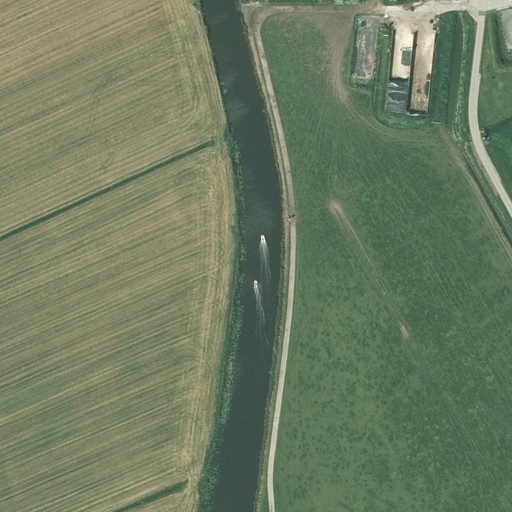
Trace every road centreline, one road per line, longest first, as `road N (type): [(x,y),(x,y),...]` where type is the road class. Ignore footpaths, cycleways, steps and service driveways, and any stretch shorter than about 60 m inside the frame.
road 1 (track): [(486,6),(259,17),(290,218),(272,511)]
road 2 (unclassified): [(511,208),(477,136),(486,0)]
